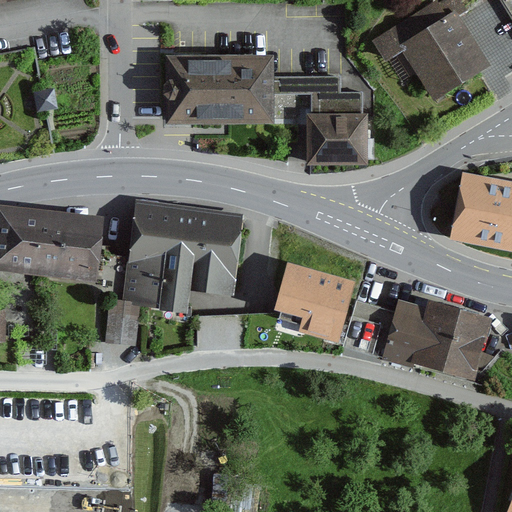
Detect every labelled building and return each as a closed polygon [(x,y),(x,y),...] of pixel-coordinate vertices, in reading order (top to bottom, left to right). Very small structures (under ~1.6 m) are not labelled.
[(459,0),(443,0),(379,41),(390,59),(412,44),(427,68),(419,72),(427,84),(434,79),(440,87),(475,65),(448,23),(467,11),(459,0)] [(511,0),(501,0),(511,16),(511,0)] [(174,116),(266,116),(266,94),(265,77),(265,63),(174,64),(174,81),(168,83),(165,89),(165,113),(174,113),(174,116)] [(312,93),(312,117),(362,117),(362,93),(340,93),(340,77),(265,77),(266,94),(312,93)] [(52,91),(37,94),(39,109),(55,107),(52,91)] [(365,117),(362,117),(312,117),(309,117),(310,162),(365,162),(365,117)] [(511,243),(511,189),(470,181),(461,234),(511,243)] [(203,278),(202,286),(226,289),(234,222),(137,210),(131,257),(113,255),(123,298),(185,305),(188,276),(203,278)] [(3,215),(0,242),(0,259),(38,264),(87,270),(92,226),(3,215)] [(0,334),(38,340),(38,264),(0,259),(0,334)] [(335,335),(349,286),(292,270),(282,305),(307,312),(303,326),(335,335)] [(418,353),(468,368),(480,324),(413,305),(410,317),(355,301),(343,346),(414,367),(418,353)] [(285,347),(284,313),(199,317),(201,351),(285,347)] [(109,314),(106,342),(135,345),(138,316),(109,314)] [(176,456),(175,470),(191,471),(192,457),(176,456)] [(195,457),(194,470),(212,470),(212,457),(195,457)]
